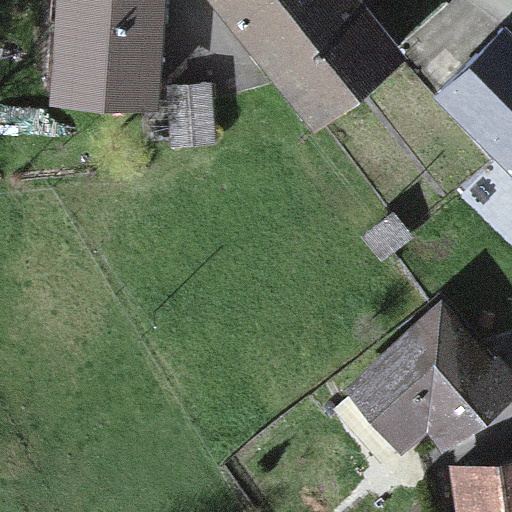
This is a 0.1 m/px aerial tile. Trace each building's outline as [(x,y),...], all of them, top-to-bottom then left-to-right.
[(154,117),(153,0),(54,0),(54,117),(154,117)] [(205,0),(314,132),(403,60),(353,0),(205,0)] [(511,46),(504,38),(435,101),(511,183),(511,46)] [(199,155),(199,99),(167,99),(167,155),(199,155)] [(439,319),(338,397),(387,460),(426,430),(440,448),(502,401),(439,319)] [(511,511),(511,465),(441,474),(445,511),(511,511)]
